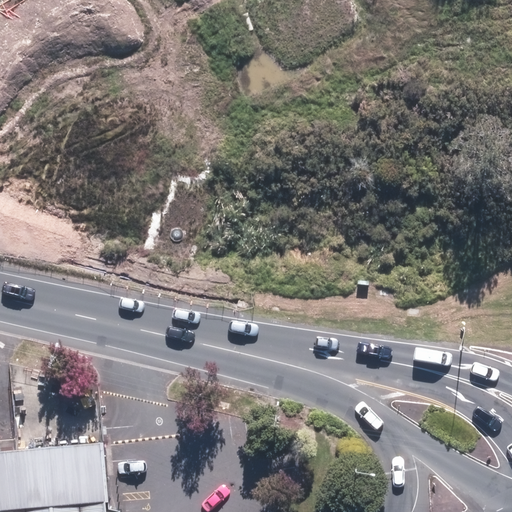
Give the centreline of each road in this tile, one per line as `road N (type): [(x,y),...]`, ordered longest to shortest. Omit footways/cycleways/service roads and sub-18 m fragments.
road 1 (secondary): [(376,420),(192,336)]
road 2 (secondary): [(0,291),(192,336)]
road 3 (secondary): [(192,336),(372,358)]
road 4 (secondary): [(511,501),(479,490),(376,420)]
road 5 (secondary): [(372,358),(476,401),(511,430)]
road 6 (secondary): [(372,358),(467,362),(511,378)]
